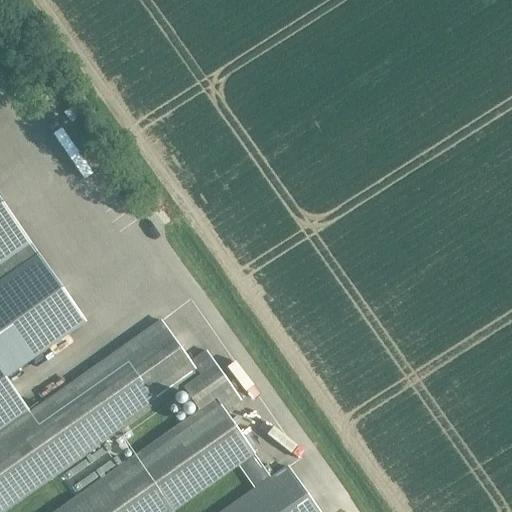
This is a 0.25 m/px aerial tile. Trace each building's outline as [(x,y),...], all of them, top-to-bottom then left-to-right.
[(0,201),(0,283),(39,257),(29,242),(0,201)] [(127,209),(112,216),(117,227),(133,220),(127,209)] [(0,429),(27,411),(4,377),(84,321),(39,257),(0,283),(0,429)] [(199,411),(55,511),(171,511),(238,465),(253,454),(254,454),(225,412),(240,401),(206,352),(190,363),(161,321),(0,434),(0,511),(2,511),(182,387),(199,411)] [(107,444),(103,447),(104,448),(91,457),(90,456),(86,458),(91,465),(95,463),(95,462),(108,453),(111,451),(107,444)] [(256,490),(225,511),(318,511),(288,468),(271,480),(253,454),(238,465),(256,490)] [(101,479),(104,476),(103,474),(116,465),(118,467),(121,464),(116,458),(113,460),(100,469),(96,472),(101,479)]
